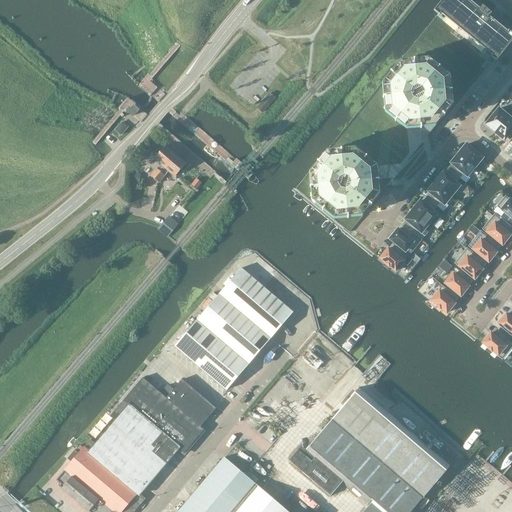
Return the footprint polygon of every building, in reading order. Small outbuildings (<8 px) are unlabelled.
[(349,230),(380,194),(426,135),(434,126),(452,105),(492,57),(496,61),(511,41),(511,32),(508,30),(507,31),(489,16),(492,13),(482,6),(480,9),(468,0),(442,0),(434,10),(439,14),(401,62),(382,82),(328,151),(298,188),(349,230)] [(139,110),(134,106),(131,109),(129,107),(126,111),(133,117),(139,110)] [(507,117),(498,109),(485,125),(495,132),(507,117)] [(511,130),(511,120),(507,117),(495,132),(504,140),(511,130)] [(122,123),(115,131),(120,135),(127,127),(122,123)] [(463,148),(459,153),(460,153),(459,154),(474,167),(482,157),(466,145),(463,148)] [(150,176),(154,180),(175,155),(165,146),(154,159),(162,166),(158,171),(157,169),(150,176)] [(474,167),(459,154),(458,155),(457,155),(453,159),(454,160),(451,164),(454,166),(450,171),(459,178),(463,173),(466,176),(474,167)] [(180,159),(175,155),(154,180),(158,183),(164,176),(162,174),(166,169),(175,177),(185,164),(185,161),(182,159),(180,159)] [(459,178),(450,171),(447,175),(443,173),(440,177),(440,176),(436,181),(437,181),(436,182),(451,195),(459,186),(455,183),(459,178)] [(451,195),(436,182),(435,183),(434,183),(430,187),(431,188),(428,192),(431,194),(427,199),(436,206),(440,202),(444,204),(451,195)] [(511,202),(505,197),(493,211),(510,225),(511,221),(511,202)] [(432,211),(436,206),(427,199),(424,204),(420,201),(417,205),(417,204),(413,209),(414,210),(413,211),(432,226),(440,217),(432,211)] [(413,211),(412,212),(411,211),(407,216),(408,216),(405,220),(408,223),(404,227),(413,234),(417,230),(424,236),(432,226),(413,211)] [(511,228),(495,215),(483,229),(503,246),(510,235),(507,233),(511,228)] [(166,223),(162,228),(169,234),(174,229),(166,223)] [(417,237),(413,234),(404,227),(401,232),(398,229),(393,234),(389,238),(409,255),(417,245),(413,242),(417,237)] [(497,245),(480,232),(469,246),(489,263),(493,258),(492,257),(496,252),(493,250),(497,245)] [(388,249),(380,259),(386,263),(385,264),(389,268),(390,267),(395,271),(403,262),(407,265),(411,260),(395,247),(391,251),(388,249)] [(479,267),(483,262),(467,249),(455,263),(475,280),(479,275),(478,274),(482,269),(479,267)] [(174,347),(187,359),(226,391),(292,314),(240,269),(174,347)] [(469,281),(459,273),(456,277),(452,275),(445,285),(461,297),(468,288),(465,285),(469,281)] [(455,298),(445,290),(442,295),(439,292),(431,302),(447,314),(454,305),(451,302),(455,298)] [(511,312),(509,317),(506,314),(502,319),(501,318),(497,323),(511,335),(511,312)] [(493,336),(490,333),(482,343),(488,348),(487,349),(491,352),(492,351),(502,359),(511,346),(511,343),(497,331),(493,336)] [(141,495),(169,461),(179,450),(184,454),(204,431),(200,428),(166,399),(143,379),(123,402),(127,406),(89,452),(141,495)] [(166,399),(200,428),(216,409),(182,381),(166,399)] [(298,451),(289,461),(330,497),(341,484),(361,501),(368,507),(363,511),(410,511),(450,466),(358,389),(304,452),(305,453),(303,455),(298,451)] [(134,511),(145,499),(141,495),(89,452),(84,448),(56,481),(60,485),(58,487),(88,511),(134,511)] [(224,459),(179,511),(178,511),(234,511),(256,486),(224,459)] [(260,460),(256,464),(263,471),(267,466),(260,460)] [(286,511),(256,486),(234,511),(286,511)]
